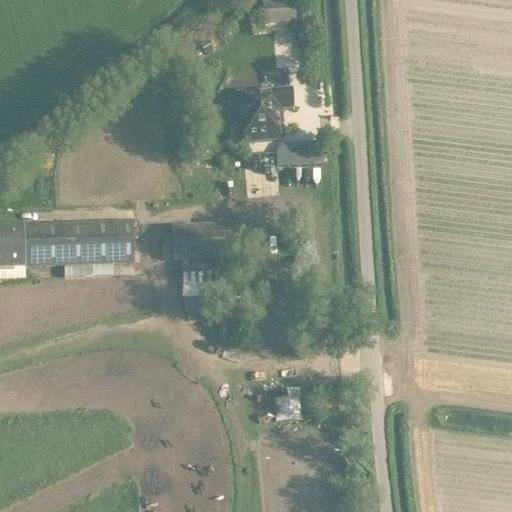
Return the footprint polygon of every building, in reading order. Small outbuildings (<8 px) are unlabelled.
[(257,0),(260,24),(287,21),(284,0),(257,0)] [(278,107),(290,106),(289,87),(231,91),(235,141),(277,137),(276,123),(279,123),(278,107)] [(0,278),(21,278),(21,265),(131,261),(131,242),(130,220),(0,225),(0,278)] [(169,227),(170,260),(251,257),(250,224),(169,227)] [(251,244),(251,257),(261,256),(261,244),(251,244)] [(177,261),(178,296),(218,295),(217,260),(177,261)] [(268,394),(269,407),(283,407),(284,421),(301,420),(300,392),(268,394)]
